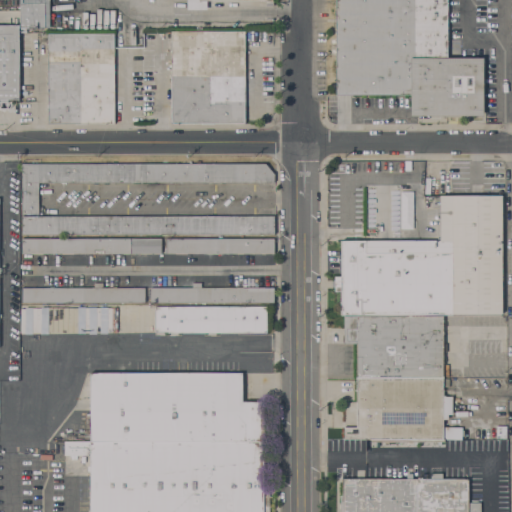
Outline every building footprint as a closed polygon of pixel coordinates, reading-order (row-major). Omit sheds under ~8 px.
[(50,0),(50,27),(19,27),(19,0),(50,0)] [(272,0),(272,1),(207,1),(207,9),(187,9),(187,0),(272,0)] [(447,0),(447,57),(484,57),(483,116),(410,115),(411,95),(335,95),(335,0),(447,0)] [(0,25),(19,25),(19,99),(0,99),(0,25)] [(170,31),(244,31),(245,123),(171,123),(170,31)] [(47,33),(114,33),(114,124),(47,123),(47,33)] [(21,214),(21,164),(265,163),(274,174),(274,182),(39,182),(38,214),(21,214)] [(414,231),(413,193),(401,193),(401,231),(414,231)] [(440,240),(440,196),(502,195),(502,314),(341,315),(341,291),(334,291),(334,276),(341,276),(341,241),(440,240)] [(274,216),(274,235),(21,234),(21,216),(274,216)] [(161,238),(161,253),(21,253),(21,239),(161,238)] [(274,239),(274,253),(166,253),(166,238),(274,239)] [(94,287),(94,283),(103,282),(103,287),(145,287),(145,302),(21,303),(21,288),(94,287)] [(192,288),(192,282),(201,282),(201,287),(274,287),(274,303),(150,303),(150,288),(192,288)] [(28,316),(28,305),(134,305),(134,316),(28,316)] [(147,326),(148,305),(137,305),(136,326),(147,326)] [(216,332),(216,335),(207,335),(207,332),(178,332),(178,335),(169,335),(169,332),(167,332),(154,332),(154,306),(267,306),(267,332),(216,332)] [(444,378),(357,378),(356,343),(344,343),(344,316),(443,316),(443,322),(445,322),(445,327),(443,327),(443,343),(447,343),(447,352),(443,352),(443,358),(445,358),(445,363),(444,363),(444,378)] [(90,511),(90,471),(87,471),(87,466),(90,466),(90,455),(64,455),(64,441),(90,441),(90,374),(242,373),(242,401),(263,401),(263,484),(269,484),(269,511),(90,511)] [(449,386),(443,386),(443,390),(452,390),(452,414),(448,414),(448,419),(443,419),(444,427),(462,427),(462,430),(464,430),(464,436),(462,436),(462,439),(344,439),(344,427),(357,427),(356,378),(444,378),(449,378),(449,386)] [(407,478),(407,473),(412,473),(412,478),(431,478),(431,473),(442,473),(442,478),(468,478),(468,502),(480,502),(480,511),(340,511),(340,495),(342,495),(342,478),(407,478)]
